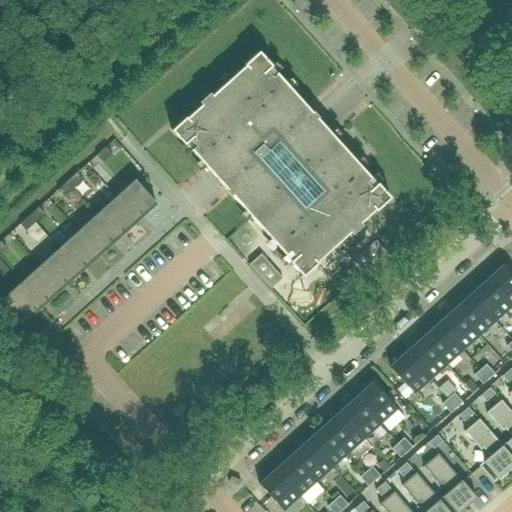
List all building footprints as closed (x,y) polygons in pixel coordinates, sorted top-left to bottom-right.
[(374,183),(327,131),(269,66),(256,51),(242,64),(242,65),(184,118),(184,117),(169,130),(182,145),(183,144),(288,260),(287,261),(301,276),(315,263),(314,262),(373,209),(373,210),(388,197),(375,182),(374,183)] [(448,81),(437,88),(447,104),(458,97),(448,81)] [(111,153),(105,147),(95,155),(101,162),(111,153)] [(66,181),(72,188),(81,179),(75,173),(66,181)] [(114,196),(135,220),(155,202),(134,179),(114,196)] [(72,188),(66,181),(57,190),(63,196),(72,188)] [(95,214),(116,237),(135,220),(114,196),(95,214)] [(28,215),(34,222),(43,214),(37,207),(28,215)] [(76,231),(97,254),(116,237),(95,214),(76,231)] [(34,222),(28,215),(19,224),(25,231),(34,222)] [(57,248),(78,271),(97,254),(76,231),(57,248)] [(385,252),(374,240),(350,262),(360,274),(385,252)] [(38,265),(58,289),(78,271),(57,248),(38,265)] [(260,254),(248,265),(270,289),(281,278),(260,254)] [(18,282),(39,306),(58,289),(38,265),(18,282)] [(511,275),(502,265),(486,279),(510,306),(511,304),(511,275)] [(493,321),(510,306),(486,279),(470,294),(493,321)] [(39,306),(18,282),(0,299),(0,300),(20,323),(39,306)] [(493,321),(470,294),(453,309),(477,335),(493,321)] [(453,309),(437,323),(461,350),(477,335),(453,309)] [(445,364),(461,350),(437,323),(421,338),(445,364)] [(154,327),(143,342),(154,349),(164,335),(154,327)] [(421,338),(404,353),(428,379),(445,364),(421,338)] [(412,394),(428,379),(404,353),(388,367),(412,394)] [(479,370),(487,379),(493,374),(485,364),(479,370)] [(511,376),(511,370),(510,368),(501,376),(506,382),(511,376)] [(473,375),(481,384),(487,379),(479,370),(473,375)] [(372,382),(356,396),(379,423),(396,408),(372,382)] [(488,388),(479,395),(485,402),(494,394),(488,388)] [(452,393),(447,398),(455,408),(461,402),(452,393)] [(363,438),(379,423),(356,396),(339,411),(363,438)] [(449,413),(455,408),(447,398),(441,404),(449,413)] [(511,414),(500,400),(485,412),(501,431),(503,429),(510,437),(501,445),(500,446),(511,460),(511,414)] [(467,407),(457,415),(463,421),(472,413),(467,407)] [(347,452),(363,438),(339,411),(323,426),(347,452)] [(492,482),(511,465),(511,460),(500,446),(501,445),(478,419),(463,431),(479,450),(481,448),(488,456),(477,465),(492,482)] [(347,452),(323,426),(307,440),(331,467),(347,452)] [(436,435),(427,443),(432,449),(441,441),(436,435)] [(402,438),(397,443),(405,452),(411,447),(402,438)] [(331,467),(307,440),(290,455),(314,481),(331,467)] [(397,443),(391,449),(399,458),(405,452),(397,443)] [(447,491),(438,499),(437,500),(447,511),(457,511),(474,497),(437,454),(422,466),(438,485),(440,483),(447,491)] [(274,469),(298,496),(314,481),(290,455),(274,469)] [(405,462),(396,470),(401,476),(411,468),(405,462)] [(370,467),(364,472),(373,481),(374,480),(378,476),(370,467)] [(282,511),(298,496),(274,469),(258,484),(282,511)] [(369,484),(373,481),(364,472),(359,477),(367,486),(369,484)] [(425,510),(422,511),(447,511),(437,500),(438,499),(415,473),(400,485),(416,504),(418,502),(425,510)] [(229,479),(227,482),(237,486),(239,480),(230,477),(229,479)] [(384,482),(374,489),(380,496),(389,488),(384,482)] [(410,511),(393,491),(378,504),(384,511),(410,511)] [(338,496),(332,501),(340,510),(346,505),(338,496)] [(338,511),(340,510),(332,501),(326,506),(331,511),(338,511)] [(362,501),(353,509),(355,511),(361,511),(367,507),(362,501)]
